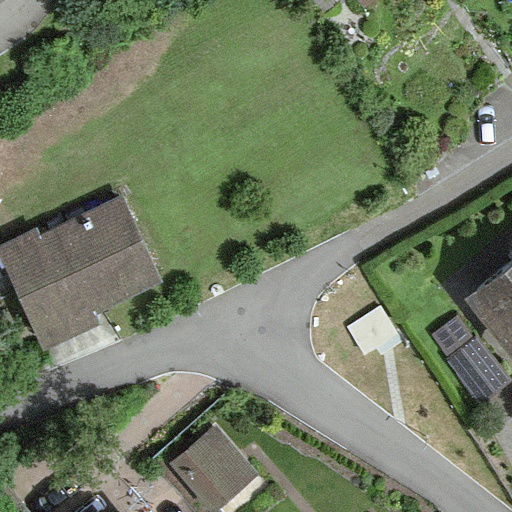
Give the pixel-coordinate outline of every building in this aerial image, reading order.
[(0,256),(34,329),(153,273),(118,200),(0,256)] [(511,257),(472,291),(511,340),(511,257)] [(474,399),(499,380),(454,316),(428,335),(474,399)] [(379,364),(401,352),(384,320),(362,331),(379,364)] [(206,499),(238,471),(205,433),(173,461),(206,499)] [(0,511),(14,511),(0,494),(0,511)]
